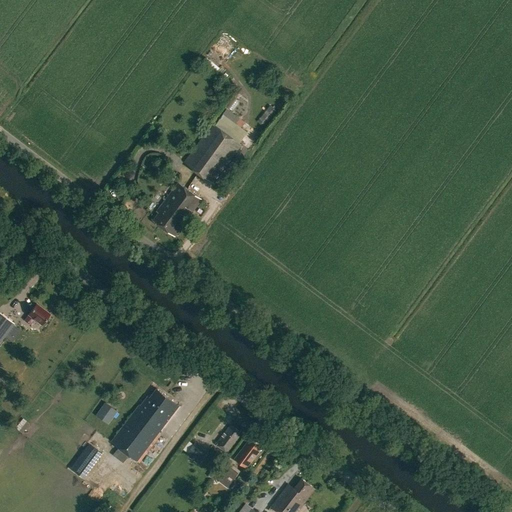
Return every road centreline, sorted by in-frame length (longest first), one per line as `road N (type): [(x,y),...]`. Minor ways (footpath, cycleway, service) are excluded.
road 1 (unclassified): [(504,511),(0,131)]
road 2 (tertiary): [(394,511),(0,212)]
